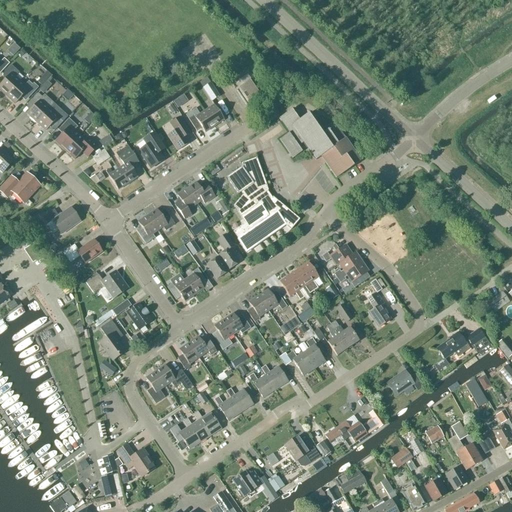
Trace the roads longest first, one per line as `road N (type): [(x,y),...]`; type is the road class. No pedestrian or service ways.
road 1 (residential): [(185,477),(416,330),(417,311),(390,270),(322,221)]
road 2 (residential): [(107,220),(248,124),(211,70)]
road 3 (tertiary): [(413,139),(262,0)]
road 4 (residential): [(178,328),(322,221)]
road 5 (residential): [(107,220),(0,115)]
road 6 (tertiary): [(511,228),(413,139)]
road 7 (residential): [(178,328),(107,220)]
road 8 (unclassified): [(413,139),(466,89),(511,60)]
road 9 (residential): [(322,221),(343,192),(413,139)]
road 10 (residential): [(145,421),(130,396),(130,368),(178,328)]
